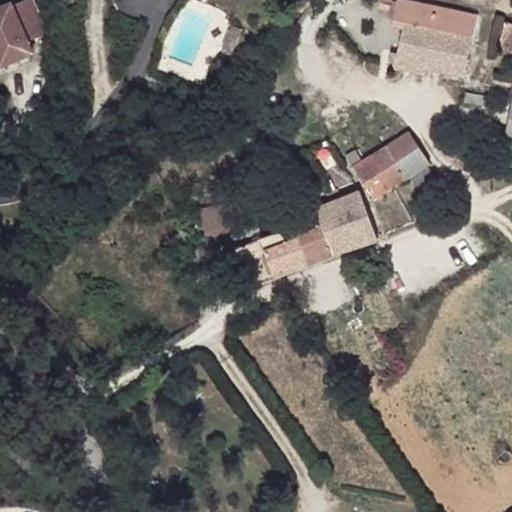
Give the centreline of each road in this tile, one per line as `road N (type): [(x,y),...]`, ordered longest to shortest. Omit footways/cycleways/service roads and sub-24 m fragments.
road 1 (track): [(511,191),(213,324),(102,389),(74,383),(0,306)]
road 2 (unknown): [(306,0),(298,28),(312,63),(408,107),(444,137),(462,157),(477,205)]
road 3 (unclassified): [(0,351),(83,440),(95,481),(67,492),(0,452)]
